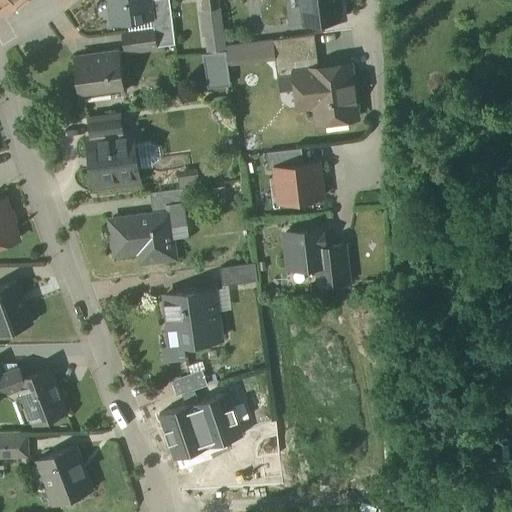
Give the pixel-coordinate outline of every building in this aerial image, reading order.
[(167,0),(138,0),(142,29),(152,28),(154,46),(172,44),(167,0)] [(338,0),(302,0),(305,23),(340,18),(340,17),(345,16),(342,0),(338,1),(338,0)] [(152,28),(142,29),(118,32),(121,55),(155,51),(154,46),(152,28)] [(308,54),(307,36),(220,44),(222,63),(289,58),(288,56),(308,54)] [(117,48),(66,55),(72,99),(124,93),(117,48)] [(199,53),(202,85),(222,84),(219,51),(199,53)] [(350,64),(295,71),(298,89),(302,88),(305,106),(316,105),(318,121),(356,116),(355,106),(356,106),(352,74),(351,74),(350,64)] [(85,117),(88,138),(119,134),(117,113),(85,117)] [(88,138),(80,139),(87,191),(138,184),(132,133),(119,134),(88,138)] [(318,162),(275,167),(278,192),(288,191),(289,200),(322,196),(318,162)] [(5,199),(0,200),(0,247),(2,247),(3,243),(17,239),(5,199)] [(169,212),(110,219),(114,246),(138,243),(141,262),(175,257),(169,212)] [(307,226),(275,230),(280,270),(311,267),(307,226)] [(253,280),(251,262),(215,266),(217,284),(253,280)] [(17,279),(0,285),(0,333),(32,322),(17,279)] [(215,288),(164,295),(168,324),(181,323),(183,343),(222,338),(215,288)] [(26,427),(64,412),(45,366),(15,378),(8,360),(0,362),(0,391),(11,388),(26,427)] [(170,394),(204,386),(200,370),(167,377),(170,394)] [(216,391),(152,415),(168,460),(196,450),(192,440),(229,427),(216,391)] [(0,460),(20,460),(20,439),(0,438),(0,460)] [(71,446),(37,460),(54,504),(92,489),(85,471),(81,472),(71,446)] [(275,457),(254,459),(256,485),(277,483),(275,457)]
